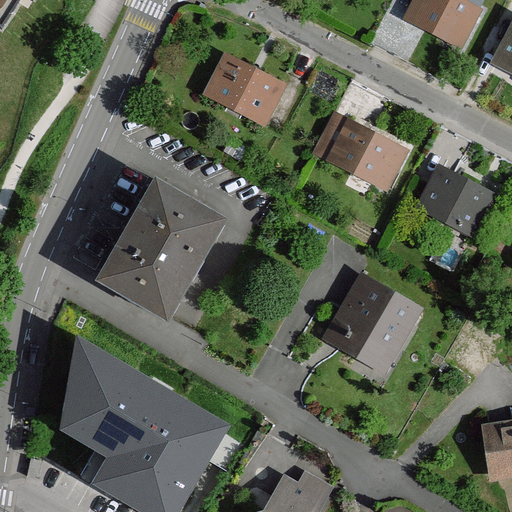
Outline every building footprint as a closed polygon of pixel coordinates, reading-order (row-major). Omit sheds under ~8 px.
[(0,0),(0,24),(4,27),(21,0),(23,0),(33,6),(37,0),(0,0)] [(440,31),(462,42),(478,12),(455,0),(418,0),(408,19),(438,35),(440,31)] [(511,32),(496,65),(511,73),(511,32)] [(263,120),(280,89),(226,61),(210,94),(263,120)] [(330,159),(348,123),(341,119),(333,115),(314,151),(330,159)] [(348,123),(330,159),(386,187),(404,152),(348,123)] [(441,216),(436,227),(467,243),(491,196),(440,170),(422,206),(441,216)] [(297,180),(289,176),(282,190),(290,194),(297,180)] [(166,315),(220,222),(158,187),(104,279),(166,315)] [(355,330),(345,347),(380,367),(414,310),(367,283),(361,294),(344,323),(355,330)] [(334,340),(345,347),(355,330),(344,323),(334,340)] [(176,511),(228,427),(76,338),(62,427),(113,457),(96,487),(139,511),(176,511)] [(500,475),(510,473),(511,472),(511,432),(495,435),(500,475)] [(31,460),(27,478),(38,480),(41,462),(31,460)] [(307,474),(299,487),(321,500),(329,486),(307,474)] [(313,511),(321,500),(299,487),(285,479),(265,511),(313,511)]
